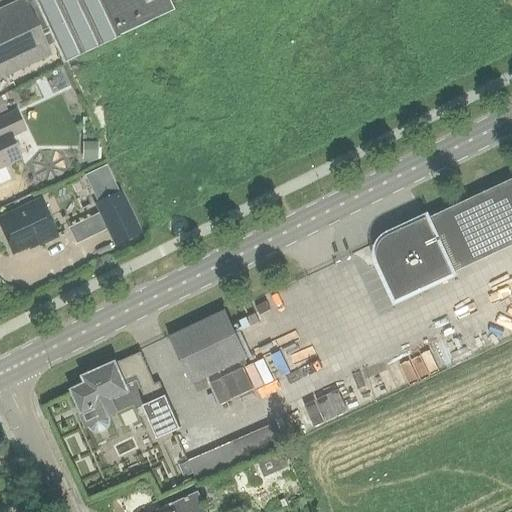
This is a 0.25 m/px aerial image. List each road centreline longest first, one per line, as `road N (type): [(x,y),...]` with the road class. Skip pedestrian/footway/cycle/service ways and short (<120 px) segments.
road 1 (secondary): [(0,375),(511,124)]
road 2 (unclassified): [(62,511),(0,377)]
